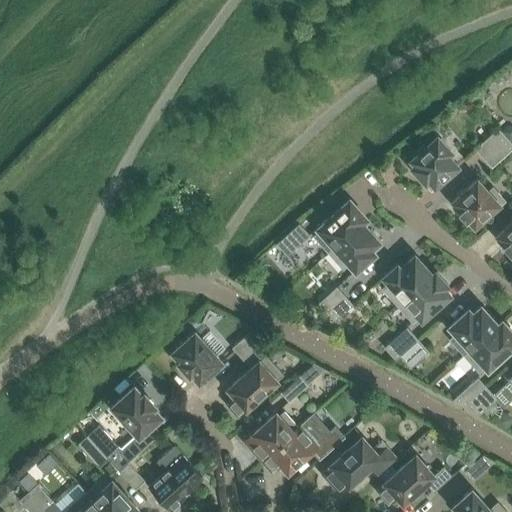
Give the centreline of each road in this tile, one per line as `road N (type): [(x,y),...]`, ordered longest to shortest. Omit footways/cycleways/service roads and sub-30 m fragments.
road 1 (residential): [(511,285),(384,197)]
road 2 (residential): [(234,511),(221,441),(190,403)]
